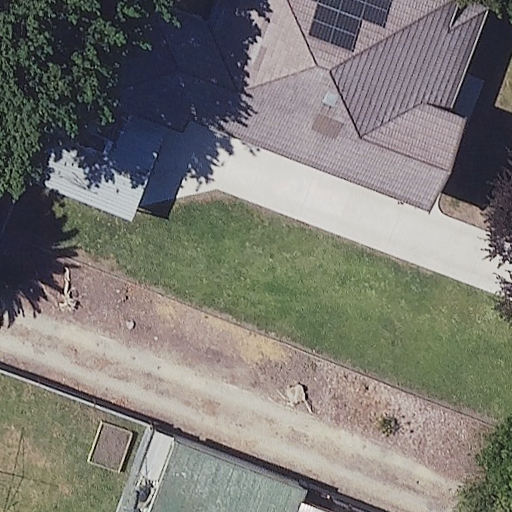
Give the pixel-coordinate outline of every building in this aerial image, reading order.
[(476,0),(138,0),(113,72),(414,177),(476,0)] [(160,116),(51,77),(20,163),(129,202),(160,116)] [(138,506),(155,511),(230,511),(245,469),(160,440),(138,506)] [(230,511),(331,511),(335,500),(245,469),(230,511)] [(406,511),(366,496),(359,511),(406,511)]
